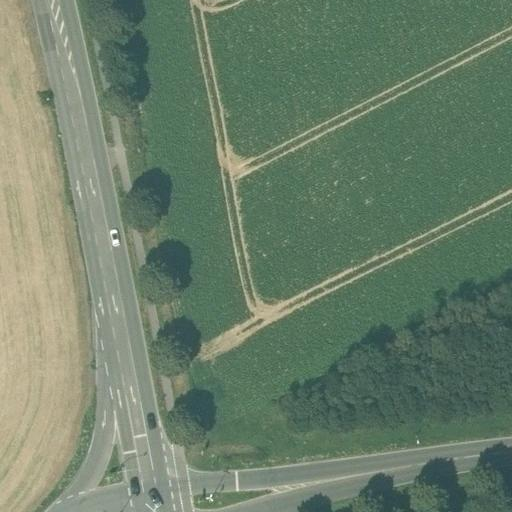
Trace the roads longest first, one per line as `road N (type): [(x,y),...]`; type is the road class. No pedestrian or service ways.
road 1 (secondary): [(129,351),(56,0)]
road 2 (secondary): [(156,511),(352,477)]
road 3 (secondary): [(129,351),(102,446),(60,511)]
road 4 (secondary): [(156,511),(129,351)]
road 5 (secondary): [(352,477),(511,451)]
